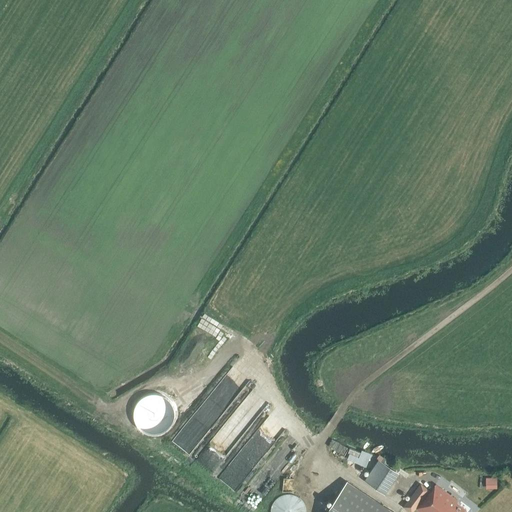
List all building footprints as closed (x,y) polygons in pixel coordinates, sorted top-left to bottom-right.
[(192,361),(198,349),(188,344),(182,356),(192,361)] [(327,447),(344,454),(347,447),(330,439),(327,447)] [(384,495),(399,474),(378,460),(364,481),(384,495)] [(246,488),(246,468),(221,468),(221,481),(227,481),(227,488),(246,488)] [(484,478),(485,489),(497,488),(496,477),(484,478)] [(392,511),(347,481),(326,511),(392,511)] [(457,502),(435,485),(429,492),(429,491),(418,505),(410,498),(402,508),(406,511),(412,511),(415,509),(418,511),(463,511),(466,510),(457,503),(457,502)] [(305,511),(306,511),(306,509),(305,508),(305,507),(304,505),(304,504),(303,503),(302,501),(301,500),(300,499),(299,498),(298,498),(296,497),(295,496),(292,495),(290,495),(288,495),(286,495),(284,495),(282,496),(281,496),(279,497),(278,497),(277,498),(276,500),(274,501),(274,502),(273,503),(272,505),(272,506),(271,507),(271,508),(270,510),(270,511),(305,511)]
